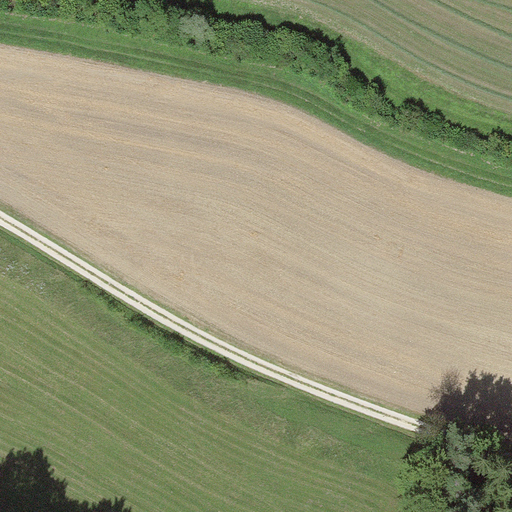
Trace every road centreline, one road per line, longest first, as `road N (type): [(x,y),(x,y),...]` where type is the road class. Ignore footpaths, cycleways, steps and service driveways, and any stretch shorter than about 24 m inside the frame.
road 1 (track): [(511,467),(312,395),(199,344),(0,217)]
road 2 (track): [(511,182),(350,132),(295,91),(207,69)]
